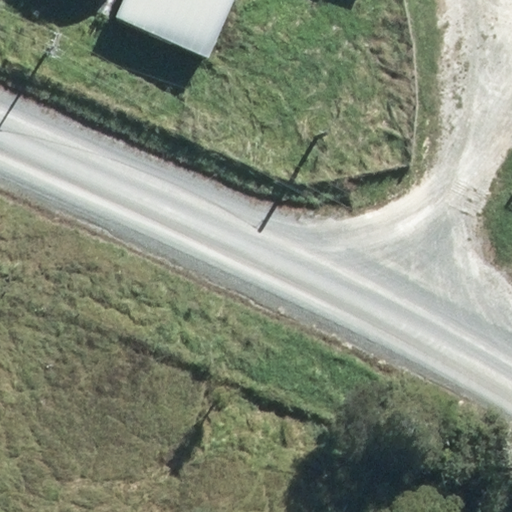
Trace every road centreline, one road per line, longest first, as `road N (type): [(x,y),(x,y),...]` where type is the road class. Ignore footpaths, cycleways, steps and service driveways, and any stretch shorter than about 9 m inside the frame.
road 1 (unclassified): [(511,402),(383,338),(269,301),(0,180)]
road 2 (track): [(383,338),(511,153)]
